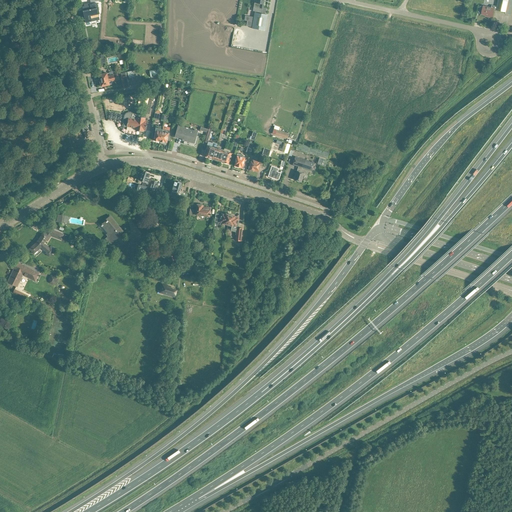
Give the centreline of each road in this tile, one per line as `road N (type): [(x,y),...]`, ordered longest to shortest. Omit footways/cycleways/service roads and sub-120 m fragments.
road 1 (motorway): [(121,511),(323,366),(511,199)]
road 2 (motorway): [(364,243),(263,364),(71,511)]
road 3 (motorway): [(195,497),(372,374),(511,254)]
road 4 (motorway): [(511,124),(393,268),(252,399)]
road 5 (motorway): [(511,143),(399,270),(252,399)]
road 6 (motorway): [(195,497),(437,367),(511,316)]
road 7 (unclassified): [(225,511),(511,352)]
road 8 (residential): [(101,153),(180,158),(325,205),(326,216)]
road 9 (unclassified): [(172,388),(191,182)]
road 10 (motorway): [(252,399),(89,511)]
road 11 (motorway): [(511,83),(439,143),(382,227)]
road 12 (secondary): [(382,227),(393,242),(511,280)]
road 13 (unclassified): [(326,216),(194,174)]
road 14 (secondary): [(511,266),(382,227)]
road 15 (unclassified): [(510,289),(384,249)]
road 16 (unclassified): [(0,228),(104,163)]
